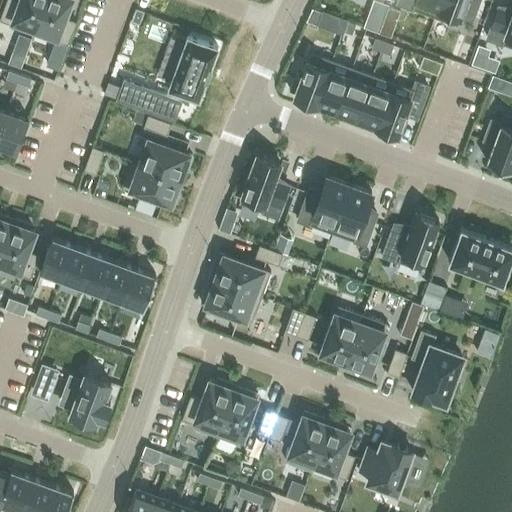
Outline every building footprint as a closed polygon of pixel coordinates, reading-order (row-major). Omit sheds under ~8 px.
[(19,0),(6,0),(0,16),(0,19),(34,32),(36,28),(35,28),(44,0),(19,0)] [(44,0),(35,28),(36,28),(56,36),(55,40),(67,44),(76,21),(65,16),(70,0),(44,0)] [(398,0),(397,3),(435,16),(440,0),(398,0)] [(472,20),(478,0),(440,0),(435,16),(457,25),(460,15),(472,20)] [(511,10),(498,6),(487,38),(511,46),(511,10)] [(323,12),(319,24),(342,32),(342,30),(346,20),(323,12)] [(346,20),(342,30),(352,33),(355,24),(346,20)] [(187,35),(168,87),(198,98),(217,46),(187,35)] [(375,38),(371,47),(381,51),(384,41),(375,37),(375,38)] [(384,41),(381,51),(390,54),(393,44),(384,41)] [(315,104),(332,59),(310,51),(306,64),(302,74),(300,79),(294,76),(289,89),(296,92),(294,96),(315,104)] [(336,110),(352,66),(332,59),(315,104),(316,104),(317,103),(336,110)] [(438,74),(440,68),(442,62),(435,60),(431,71),(438,74)] [(356,118),(372,74),(352,66),(336,110),(356,118)] [(20,74),(8,70),(6,77),(17,81),(20,74)] [(20,74),(17,81),(28,86),(31,78),(20,74)] [(376,126),(393,81),(372,74),(356,118),(376,125),(375,125),(376,126)] [(502,78),(492,74),(488,86),(498,89),(502,78)] [(124,80),(117,98),(173,119),(180,100),(124,80)] [(416,117),(428,86),(415,81),(413,88),(393,81),(376,126),(398,134),(405,113),(416,117)] [(136,109),(132,120),(144,124),(143,126),(167,134),(171,122),(148,114),(136,109)] [(7,110),(0,128),(0,144),(16,151),(28,117),(7,110)] [(482,140),(493,144),(487,160),(486,161),(488,162),(510,170),(511,164),(511,115),(504,112),(501,121),(490,117),(482,140)] [(140,162),(139,163),(179,177),(184,166),(187,167),(192,154),(148,138),(140,162)] [(92,146),(84,169),(96,174),(104,150),(92,146)] [(261,155),(257,154),(256,157),(255,156),(254,157),(255,158),(254,162),(253,162),(252,163),(253,163),(248,177),(247,177),(247,178),(248,178),(244,189),(243,189),(242,190),(243,190),(239,202),(277,216),(289,184),(274,179),(280,162),(275,160),(276,160),(275,159),(274,160),(269,158),(269,157),(268,157),(268,158),(262,156),(263,155),(261,154),(261,155)] [(132,159),(123,185),(142,192),(140,196),(157,202),(159,198),(174,204),(179,191),(175,189),(179,177),(139,163),(140,162),(132,159)] [(331,232),(349,183),(327,175),(320,192),(309,188),(298,220),(331,232)] [(365,244),(376,212),(365,208),(371,191),(349,183),(331,232),(365,244)] [(439,220),(415,212),(409,229),(394,223),(382,255),(421,269),(439,220)] [(0,213),(0,254),(14,217),(13,217),(12,218),(0,213)] [(14,217),(0,254),(0,262),(19,269),(18,273),(30,278),(39,254),(27,250),(35,230),(29,228),(30,223),(14,217)] [(450,260),(449,262),(451,262),(500,280),(502,281),(503,279),(502,279),(511,252),(511,246),(494,240),(481,235),(481,236),(463,229),(461,228),(460,230),(461,230),(450,260)] [(52,236),(40,270),(61,278),(73,244),(71,243),(70,242),(70,243),(66,241),(65,241),(52,236)] [(73,244),(61,278),(81,285),(94,251),(91,250),(90,250),(86,249),(86,248),(85,248),(73,244)] [(259,244),(255,256),(278,265),(283,253),(259,244)] [(94,251),(81,285),(102,292),(114,259),(102,255),(102,254),(101,254),(97,253),(97,252),(96,252),(94,251)] [(213,270),(210,277),(261,295),(271,271),(219,252),(212,270),(213,270)] [(114,259),(102,292),(122,300),(134,266),(131,265),(132,265),(131,265),(127,264),(127,263),(126,263),(114,259)] [(134,266),(122,300),(143,308),(155,274),(143,269),(142,269),(138,268),(138,267),(137,267),(134,266)] [(207,283),(201,301),(252,320),(261,295),(210,277),(208,283),(207,283)] [(447,287),(428,280),(420,302),(438,309),(447,287)] [(338,304),(319,356),(337,363),(337,362),(344,364),(362,313),(338,304)] [(35,313),(47,317),(49,309),(38,305),(35,313)] [(293,307),(284,331),(296,335),(304,311),(293,307)] [(47,317),(58,321),(61,314),(49,309),(47,317)] [(304,311),(296,335),(308,339),(316,316),(304,311)] [(362,313),(344,364),(350,367),(368,374),(374,359),(378,361),(385,342),(381,341),(387,322),(362,313)] [(78,320),(75,328),(87,332),(89,324),(78,320)] [(99,328),(96,335),(107,339),(110,332),(99,328)] [(421,329),(411,357),(424,362),(413,392),(430,398),(430,396),(445,401),(461,355),(432,344),(435,334),(421,329)] [(108,339),(119,343),(122,336),(110,332),(108,339)] [(395,348),(386,371),(398,376),(407,352),(395,348)] [(40,366),(31,388),(46,394),(55,371),(40,366)] [(67,376),(59,398),(71,403),(68,412),(72,414),(70,420),(87,426),(89,420),(94,422),(96,415),(102,417),(108,400),(103,398),(109,381),(83,371),(79,380),(67,376)] [(190,395),(182,418),(193,422),(192,426),(215,435),(234,384),(234,383),(217,377),(215,381),(209,379),(202,399),(190,395)] [(234,384),(215,435),(239,444),(258,393),(234,384)] [(265,408),(256,432),(268,436),(277,412),(265,408)] [(304,410),(286,461),(311,470),(314,462),(313,462),(328,418),(304,410)] [(277,412),(268,436),(280,440),(289,417),(277,412)] [(328,418),(313,462),(314,462),(334,470),(333,474),(346,478),(355,455),(343,451),(350,431),(344,428),(346,424),(328,418)] [(367,445),(358,469),(370,473),(368,480),(396,490),(402,473),(406,475),(411,460),(408,458),(411,448),(407,447),(407,446),(406,446),(406,447),(398,444),(398,443),(397,443),(393,442),(392,444),(382,440),(379,449),(367,445)] [(161,451),(159,458),(170,462),(171,459),(173,455),(161,451)] [(171,459),(170,462),(181,466),(184,459),(173,455),(171,459)] [(10,474),(0,500),(0,502),(20,509),(32,476),(29,475),(29,474),(28,475),(24,473),(23,473),(11,468),(9,474),(10,474)] [(0,503),(0,502),(0,500),(10,474),(9,474),(0,470),(0,503)] [(200,472),(197,479),(208,483),(211,476),(200,472)] [(32,476),(20,509),(27,511),(41,511),(52,483),(40,479),(41,479),(40,478),(40,479),(35,477),(36,477),(35,477),(32,476)] [(211,476),(208,483),(219,488),(222,480),(211,476)] [(52,483),(41,511),(65,511),(71,499),(71,498),(73,491),(61,486),(60,486),(56,485),(56,484),(55,484),(52,483)] [(240,487),(237,494),(249,498),(251,491),(240,487)] [(136,488),(127,511),(151,511),(158,496),(136,488)] [(249,498),(260,502),(263,495),(251,491),(249,498)] [(158,496),(151,511),(174,511),(178,503),(158,496)] [(178,503),(174,511),(197,511),(198,511),(178,503)]
